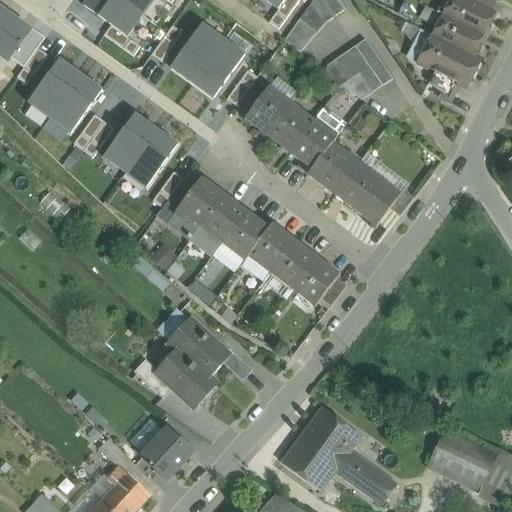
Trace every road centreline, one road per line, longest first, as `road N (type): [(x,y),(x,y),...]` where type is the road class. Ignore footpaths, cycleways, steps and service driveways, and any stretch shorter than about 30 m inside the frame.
road 1 (residential): [(465,161),(181,511)]
road 2 (residential): [(50,9),(52,23),(220,143)]
